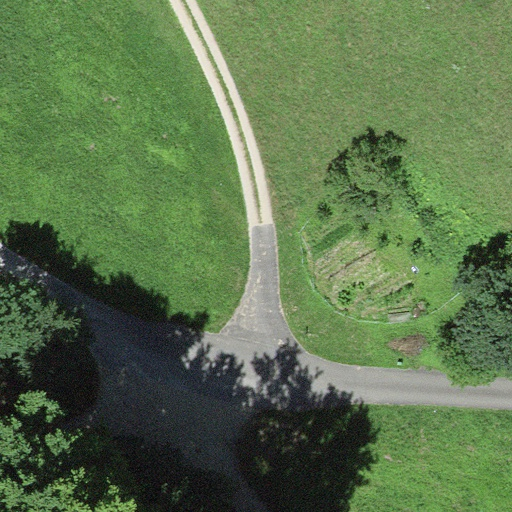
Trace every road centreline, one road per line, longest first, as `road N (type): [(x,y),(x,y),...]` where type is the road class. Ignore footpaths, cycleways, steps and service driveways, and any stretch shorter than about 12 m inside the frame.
road 1 (unclassified): [(511,394),(307,381),(190,395),(0,268)]
road 2 (track): [(190,395),(258,323),(256,235),(241,134),(179,0)]
road 3 (track): [(0,439),(58,438),(190,395)]
road 4 (track): [(190,395),(236,511)]
